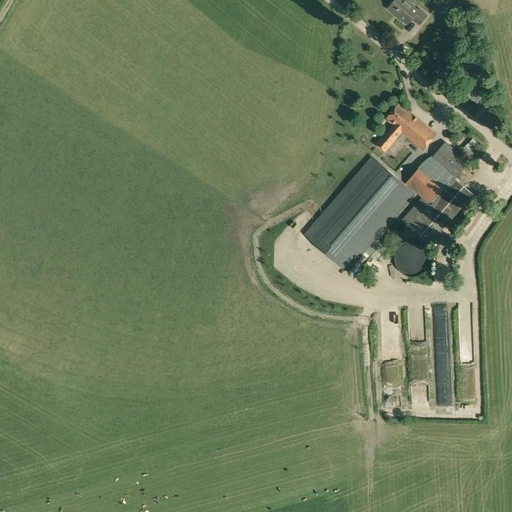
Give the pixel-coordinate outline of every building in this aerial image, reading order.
[(407,24),(412,18),(420,24),(427,15),(420,9),(419,10),(406,0),(395,0),(388,8),(407,24)] [(436,134),(410,112),(408,110),(407,111),(398,103),(386,118),(393,124),(377,143),(385,151),(387,149),(393,154),(407,137),(422,150),(436,134)] [(421,197),(401,220),(411,228),(430,244),(474,194),(456,178),(470,162),(445,141),(431,157),(429,155),(405,183),(421,197)] [(394,167),(402,175),(422,156),(414,148),(394,167)] [(348,270),(414,193),(372,156),(305,234),(348,270)] [(408,241),(405,242),(403,243),(401,245),(398,248),(397,251),(396,254),(395,257),(395,261),(396,263),(397,267),(398,269),(401,271),(403,273),(405,274),(408,275),(410,276),(414,276),(417,275),(420,274),(423,272),(426,270),(428,267),(429,264),(430,261),(430,258),(430,255),(429,253),(428,250),(427,247),(424,245),(422,243),(418,242),(415,241),(413,241),(410,241),(408,241)]
